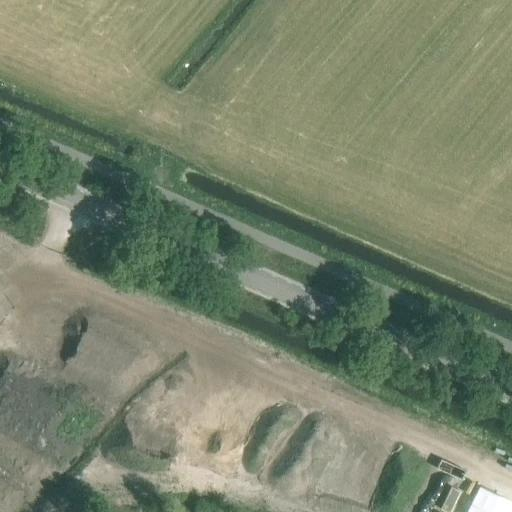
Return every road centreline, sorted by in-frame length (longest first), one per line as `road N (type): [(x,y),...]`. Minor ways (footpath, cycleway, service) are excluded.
road 1 (secondary): [(511,398),(0,166)]
road 2 (track): [(38,260),(511,484)]
